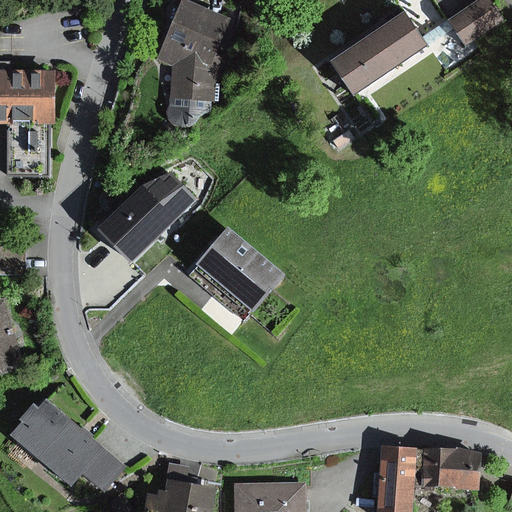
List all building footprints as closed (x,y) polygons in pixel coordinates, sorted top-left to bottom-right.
[(511,7),(508,0),(500,0),(463,20),(477,44),(511,25),(511,7)] [(233,19),(191,2),(165,64),(179,68),(178,99),(222,101),(218,54),(233,19)] [(419,10),(342,57),(365,94),(442,47),(419,10)] [(61,72),(0,71),(0,121),(19,122),(19,171),(60,171),(61,72)] [(151,183),(112,222),(145,256),(207,194),(182,170),(151,183)] [(226,230),(197,264),(251,309),(280,275),(226,230)] [(34,237),(0,236),(0,272),(34,273),(34,237)] [(14,299),(0,299),(0,376),(34,366),(14,299)] [(48,402),(15,441),(73,489),(84,476),(102,490),(123,465),(48,402)] [(411,511),(414,451),(383,450),(379,511),(411,511)] [(457,452),(424,451),(424,489),(479,490),(479,458),(457,452)] [(167,502),(149,499),(147,511),(211,511),(214,495),(183,491),(186,473),(172,471),(167,502)] [(304,511),(304,487),(236,488),(236,511),(304,511)]
